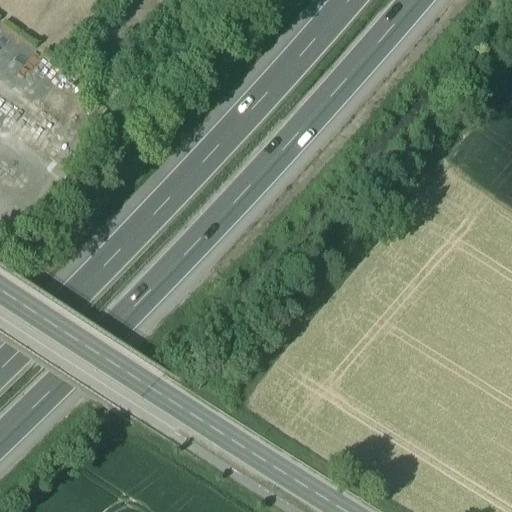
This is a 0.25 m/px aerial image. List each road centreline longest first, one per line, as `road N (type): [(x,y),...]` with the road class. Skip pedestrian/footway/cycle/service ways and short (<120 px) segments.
road 1 (motorway): [(0,454),(179,285),(432,0)]
road 2 (motorway): [(373,0),(140,257),(0,393)]
road 3 (secondary): [(0,293),(340,511)]
